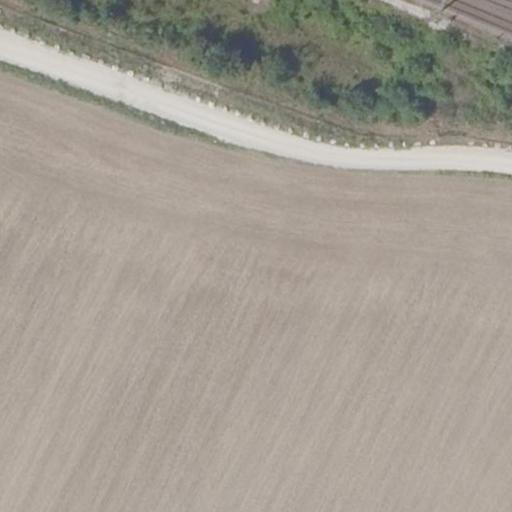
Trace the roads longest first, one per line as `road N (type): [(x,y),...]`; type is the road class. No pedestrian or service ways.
road 1 (track): [(0,42),(294,146),(349,156),(511,161)]
road 2 (primary): [(0,333),(351,511)]
